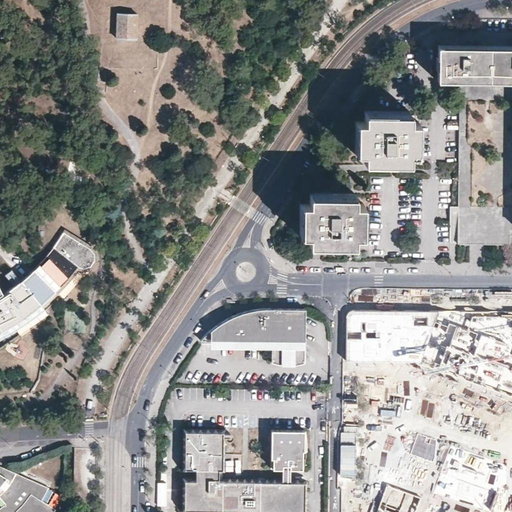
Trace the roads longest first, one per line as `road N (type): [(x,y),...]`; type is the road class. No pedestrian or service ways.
road 1 (residential): [(254,226),(362,68),(401,32),(490,0)]
road 2 (residential): [(429,284),(435,111)]
road 3 (residential): [(139,430),(154,377),(209,294)]
road 4 (residential): [(139,430),(0,434)]
road 5 (residential): [(350,283),(338,304),(334,405)]
